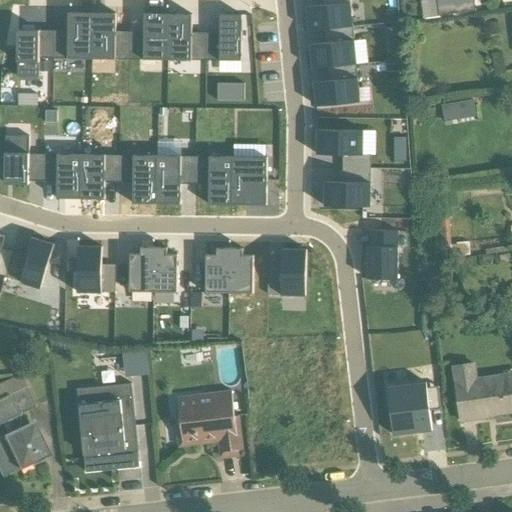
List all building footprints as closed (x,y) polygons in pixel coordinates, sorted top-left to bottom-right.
[(306,8),(309,32),(357,27),(354,0),(321,0),(322,6),(306,8)] [(426,9),(426,15),(474,8),(472,0),(440,0),(441,6),(426,9)] [(92,14),(68,14),(68,32),(54,32),(53,63),(91,63),(92,14)] [(115,15),(92,14),(91,63),(115,63),(115,15)] [(144,15),(143,61),(167,62),(168,15),(144,15)] [(190,62),(192,16),(168,15),(167,62),(190,62)] [(220,16),(219,62),(241,62),(242,16),(220,16)] [(312,70),(360,65),(357,41),(349,42),(348,28),(324,31),(326,44),(310,46),(312,70)] [(54,32),(18,32),(17,77),(38,77),(39,62),(53,63),(54,32)] [(316,108),(364,102),(361,79),(353,79),(352,66),(328,68),(329,82),(314,84),(316,108)] [(364,132),(317,132),(316,155),(342,156),(342,170),(364,170),(364,132)] [(5,185),(28,185),(29,138),(5,137),(5,185)] [(81,156),(57,156),(56,200),(80,200),(81,156)] [(80,200),(104,200),(105,156),(81,156),(80,200)] [(157,157),(133,157),(132,204),(156,205),(157,157)] [(156,205),(180,205),(181,158),(157,157),(156,205)] [(230,158),(209,158),(208,206),(230,206),(230,158)] [(267,159),(230,158),(230,206),(266,206),(267,159)] [(324,207),(372,208),(372,184),(364,184),(364,170),(342,170),(342,184),(324,183),(324,207)] [(504,197),(511,195),(511,177),(443,184),(444,190),(424,191),(426,209),(436,208),(441,259),(470,257),(468,242),(456,244),(456,246),(452,246),(448,211),(457,210),(456,194),(488,191),(488,194),(503,193),(504,197)] [(368,248),(367,280),(401,280),(401,233),(370,232),(370,248),(368,248)] [(0,275),(3,277),(10,253),(0,249),(0,243),(2,237),(0,236),(0,275)] [(54,246),(31,239),(18,281),(41,288),(54,246)] [(78,247),(77,291),(101,291),(101,248),(78,247)] [(129,255),(129,292),(153,293),(153,249),(140,249),(140,255),(129,255)] [(166,249),(153,249),(153,293),(177,293),(177,256),(167,255),(166,249)] [(226,295),(227,249),(211,249),(210,256),(205,256),(205,294),(226,295)] [(242,249),(227,249),(226,295),(252,296),(253,257),(243,256),(242,249)] [(305,297),(306,250),(282,250),(281,296),(305,297)] [(242,385),(241,347),(219,348),(220,386),(242,385)] [(146,349),(122,352),(124,378),(149,375),(146,349)] [(475,364),(453,367),(461,422),(495,417),(496,417),(497,423),(511,420),(511,373),(477,379),(475,364)] [(0,425),(2,424),(7,434),(0,437),(0,477),(1,479),(50,456),(33,422),(27,424),(22,414),(36,408),(20,375),(0,383),(0,425)] [(387,389),(393,436),(431,431),(425,384),(387,389)] [(131,385),(77,391),(85,474),(139,468),(131,385)] [(231,392),(178,399),(179,410),(173,411),(178,447),(198,444),(198,441),(208,440),(211,443),(217,442),(220,460),(238,457),(238,451),(242,451),(239,417),(235,417),(231,392)]
